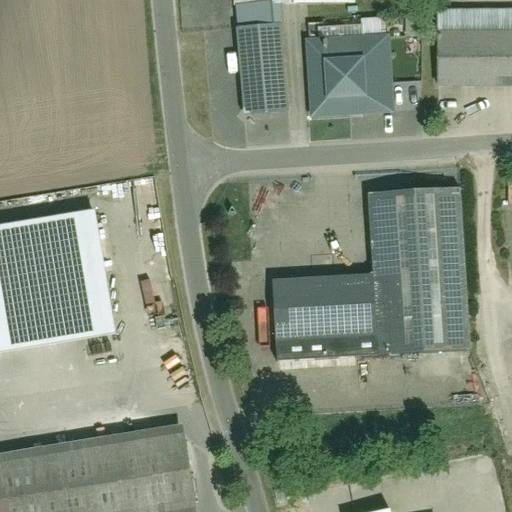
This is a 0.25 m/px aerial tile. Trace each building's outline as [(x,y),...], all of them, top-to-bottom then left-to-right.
[(511,18),(426,20),(427,93),(511,90),(511,18)] [(233,30),(235,118),(277,117),(276,29),(233,30)] [(308,121),(383,120),(382,43),(306,45),(308,121)] [(275,286),(279,349),(383,343),(384,360),(476,354),(466,197),(375,202),(380,280),(275,286)] [(102,213),(0,229),(0,350),(121,332),(102,213)] [(184,511),(171,430),(0,459),(0,511),(184,511)]
